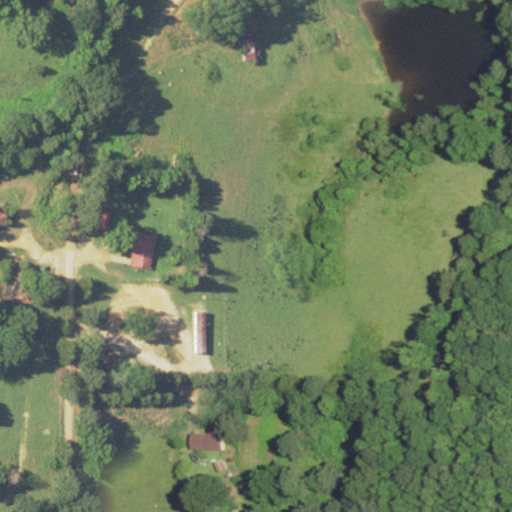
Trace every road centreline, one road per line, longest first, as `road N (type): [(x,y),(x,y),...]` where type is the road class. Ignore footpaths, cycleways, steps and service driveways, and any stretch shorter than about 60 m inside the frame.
road 1 (residential): [(107,511),(117,205),(148,0)]
road 2 (residential): [(112,434),(279,460),(354,450)]
